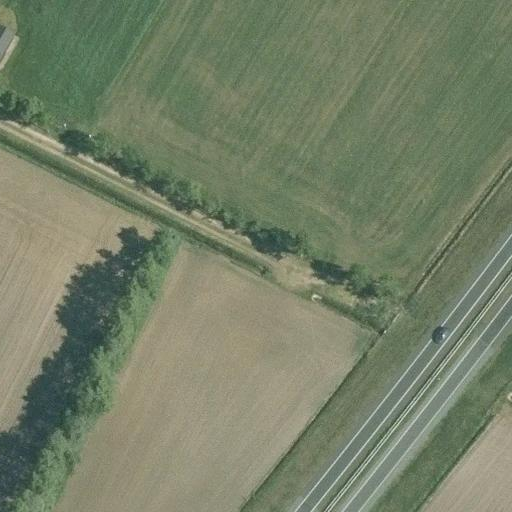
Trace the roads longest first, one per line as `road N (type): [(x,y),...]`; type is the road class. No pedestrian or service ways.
road 1 (track): [(0,123),(356,301)]
road 2 (trunk): [(511,250),(301,511)]
road 3 (trunk): [(347,511),(511,314)]
